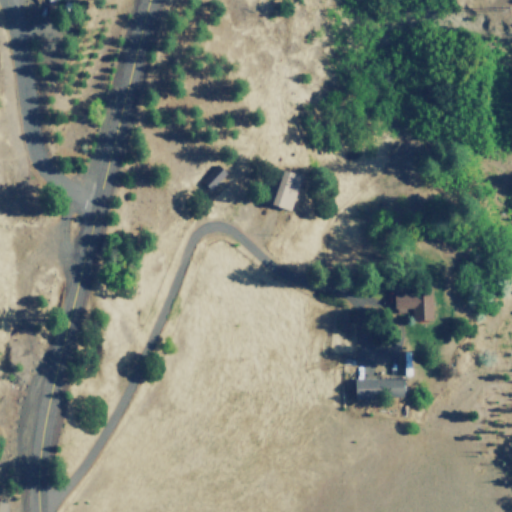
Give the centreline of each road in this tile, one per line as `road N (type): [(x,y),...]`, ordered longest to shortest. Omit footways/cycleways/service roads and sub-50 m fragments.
road 1 (tertiary): [(148,0),(92,198),(35,459),(36,511)]
road 2 (residential): [(92,198),(36,171),(11,7)]
